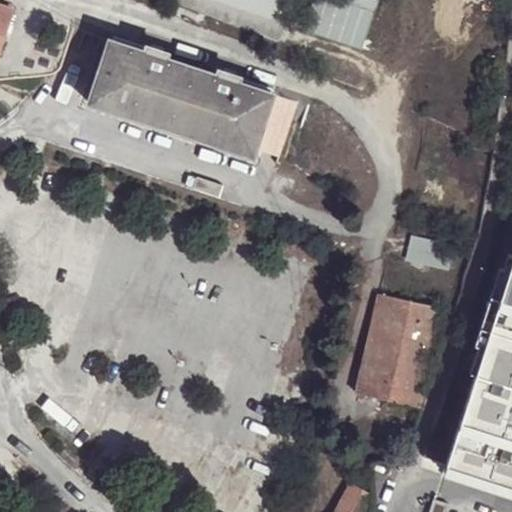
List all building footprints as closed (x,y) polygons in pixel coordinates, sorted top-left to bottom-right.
[(223,0),(285,21),(292,0),(223,0)] [(338,0),(316,0),(307,29),(365,48),(380,1),(378,0),(348,0),(348,3),(338,0)] [(0,10),(0,55),(13,15),(0,10)] [(167,61),(146,54),(111,42),(91,104),(256,155),(276,94),(241,83),(220,77),(167,61)] [(148,49),(146,54),(167,61),(169,56),(148,49)] [(221,72),(220,77),(241,83),(242,78),(221,72)] [(276,94),(256,155),(279,163),(300,102),(276,94)] [(457,248),(416,237),(411,256),(452,267),(457,248)] [(498,381),(511,307),(511,272),(510,280),(506,279),(493,354),(498,355),(492,380),(498,381)] [(445,309),(385,292),(360,392),(422,406),(445,309)] [(511,307),(498,381),(480,482),(511,487),(511,307)] [(364,511),(367,507),(360,503),(367,490),(350,485),(337,511),(364,511)]
